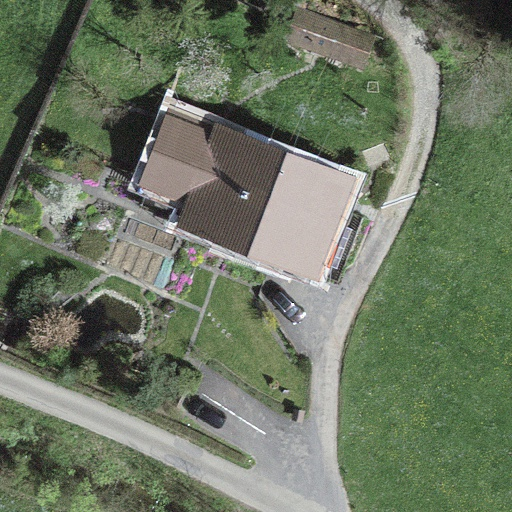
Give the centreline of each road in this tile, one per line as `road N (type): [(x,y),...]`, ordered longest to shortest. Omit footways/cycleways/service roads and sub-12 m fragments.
road 1 (track): [(320,511),(330,365),(411,148),(419,71),(401,19),(373,0)]
road 2 (unclassified): [(0,385),(181,456),(286,511)]
